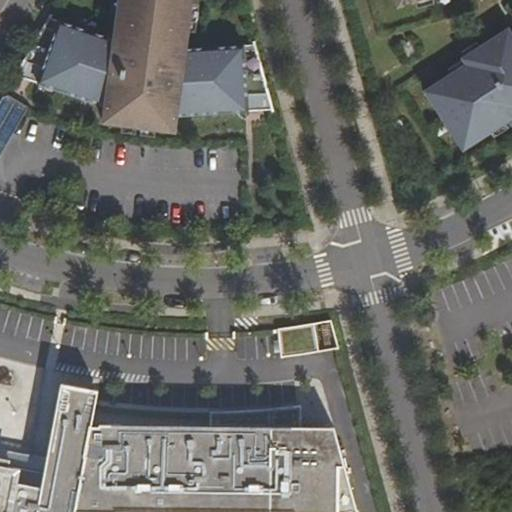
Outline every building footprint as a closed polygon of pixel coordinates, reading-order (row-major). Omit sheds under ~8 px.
[(191,0),(121,0),(116,38),(61,21),(41,81),(107,105),(106,120),(174,129),(176,115),(246,111),(244,48),(186,50),(191,0)] [(17,73),(41,81),(61,21),(50,18),(17,73)] [(511,32),(471,58),(475,64),(434,91),(475,153),(511,127),(511,32)] [(244,48),(246,111),(275,110),(258,47),(244,48)] [(0,144),(23,104),(5,94),(0,102),(0,144)] [(332,320),(279,328),(282,357),(339,348),(332,320)] [(0,511),(75,511),(114,511),(357,511),(334,427),(301,426),(301,406),(211,411),(211,425),(92,424),(98,390),(66,384),(48,458),(44,473),(0,464),(0,511)] [(48,458),(0,449),(0,464),(44,473),(48,458)]
